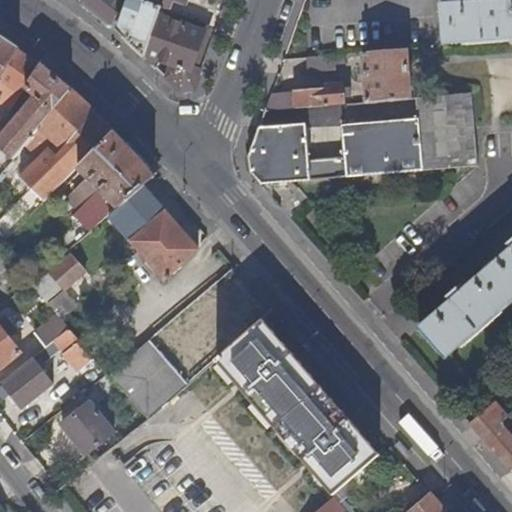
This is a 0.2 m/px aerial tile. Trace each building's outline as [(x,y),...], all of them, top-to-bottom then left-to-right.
[(80,0),(80,2),(110,24),(119,0),(80,0)] [(142,59),(157,18),(162,0),(126,0),(115,33),(142,59)] [(511,1),(494,3),(494,0),(479,0),(480,4),(439,7),(442,45),(511,39),(511,1)] [(157,18),(142,59),(153,70),(156,62),(167,67),(163,80),(177,94),(191,90),(199,71),(189,67),(201,34),(157,18)] [(0,80),(19,50),(0,38),(0,80)] [(69,91),(19,50),(0,80),(0,124),(10,110),(12,112),(25,89),(37,98),(0,141),(0,151),(11,161),(39,129),(69,91)] [(361,55),(364,104),(408,100),(406,51),(361,55)] [(330,58),(305,61),(306,74),(332,72),(330,58)] [(269,98),(264,113),(342,106),(342,99),(346,99),(345,91),(341,91),(340,86),(323,88),(323,92),(269,98)] [(114,134),(69,91),(39,129),(62,150),(78,169),(114,134)] [(249,175),(260,187),(475,167),(469,95),(424,99),(413,100),(415,121),(340,128),(342,159),(306,163),(302,125),(258,130),(248,156),(249,175)] [(153,176),(114,134),(78,169),(88,179),(71,196),(82,206),(71,217),(88,233),(108,216),(141,187),(153,176)] [(78,169),(62,150),(57,155),(49,148),(21,176),(46,201),(78,169)] [(197,252),(141,187),(108,216),(163,281),(197,252)] [(511,240),(507,245),(510,249),(459,294),(455,290),(445,299),(449,303),(417,331),(442,361),(511,299),(511,240)] [(48,304),(59,295),(85,274),(71,257),(34,286),(48,304)] [(48,304),(47,306),(52,312),(64,302),(59,295),(48,304)] [(65,332),(68,329),(56,316),(32,334),(44,350),(54,343),(65,332)] [(3,319),(0,320),(0,370),(22,355),(13,343),(16,341),(7,331),(10,329),(3,319)] [(380,458),(263,321),(221,357),(338,494),(380,458)] [(91,362),(65,332),(54,343),(80,373),(91,362)] [(185,384),(147,341),(107,375),(147,421),(150,416),(185,384)] [(34,361),(4,384),(32,419),(54,401),(46,391),(53,385),(34,361)] [(91,403),(63,425),(85,455),(105,440),(109,444),(114,441),(110,437),(115,433),(91,403)] [(494,404),(470,426),(509,471),(511,468),(511,439),(499,425),(507,419),(494,404)] [(443,511),(429,495),(409,511),(443,511)] [(342,511),(329,497),(311,511),(342,511)]
